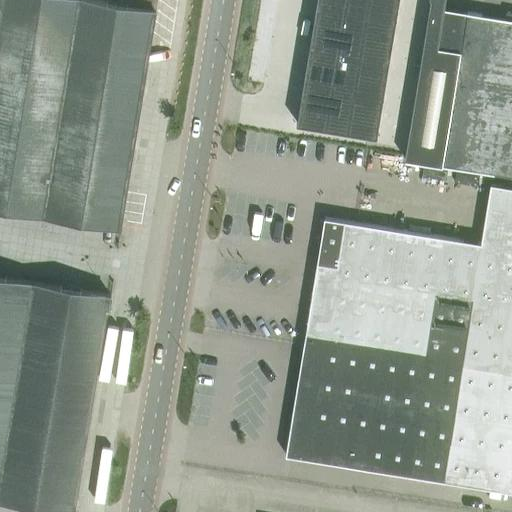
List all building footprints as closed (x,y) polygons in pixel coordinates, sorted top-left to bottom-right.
[(0,0),(0,498),(74,511),(109,294),(79,289),(0,276),(0,207),(79,220),(120,226),(156,8),(155,8),(156,0),(130,0),(130,5),(128,5),(107,1),(98,0),(0,0)] [(318,0),(318,4),(357,10),(358,0),(318,0)] [(358,0),(357,10),(397,17),(399,0),(358,0)] [(431,0),(407,152),(405,158),(443,164),(467,13),(444,9),(444,8),(443,8),(444,0),(431,0)] [(318,4),(311,43),(351,50),(354,30),(357,10),(318,4)] [(357,10),(354,30),(393,36),(397,17),(357,10)] [(511,175),(511,13),(508,13),(507,19),(483,15),(467,12),(467,13),(443,164),(511,175)] [(354,30),(351,50),(390,56),(393,36),(354,30)] [(311,43),(305,82),(344,89),(347,69),(351,50),(311,43)] [(351,50),(347,69),(387,76),(390,56),(351,50)] [(347,69),(344,89),(383,96),(387,76),(347,69)] [(305,82),(298,122),(337,128),(341,109),(344,89),(305,82)] [(344,89),(341,109),(380,115),(383,96),(344,89)] [(341,109),(337,128),(377,135),(380,115),(341,109)] [(324,217),(304,342),(297,385),(291,384),(290,394),(296,395),(286,454),(511,490),(511,185),(491,182),(481,243),(324,217)]
